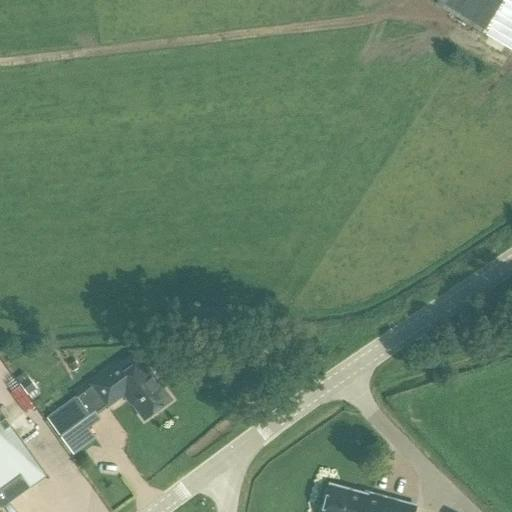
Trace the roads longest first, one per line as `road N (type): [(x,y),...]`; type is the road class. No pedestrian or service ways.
road 1 (tertiary): [(231,454),(511,253)]
road 2 (track): [(327,385),(511,337)]
